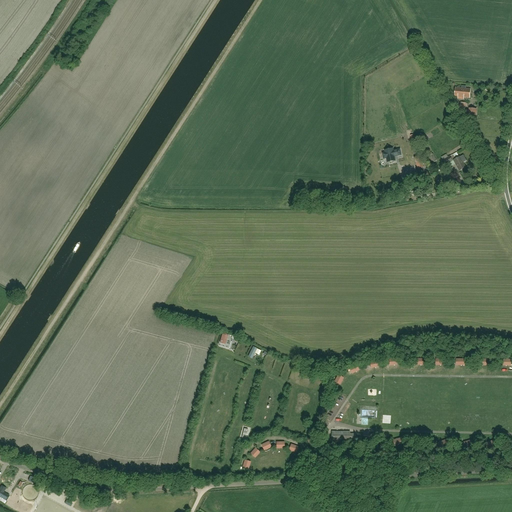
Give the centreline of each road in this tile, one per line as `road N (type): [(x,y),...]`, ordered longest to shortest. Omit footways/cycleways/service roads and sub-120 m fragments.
road 1 (track): [(260,0),(0,404)]
road 2 (track): [(0,335),(216,0)]
road 3 (unclassified): [(511,469),(204,486)]
road 4 (unclassified): [(204,486),(104,488),(0,458)]
